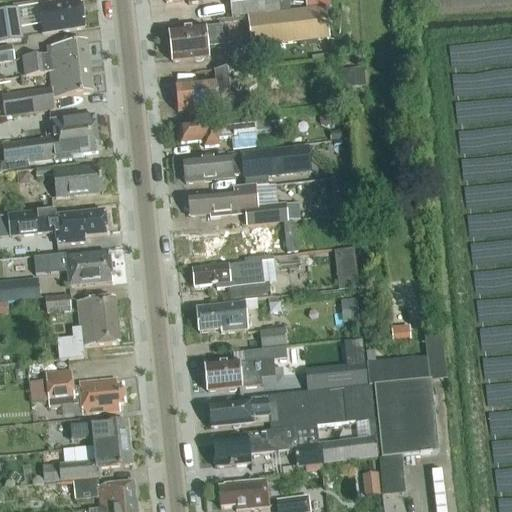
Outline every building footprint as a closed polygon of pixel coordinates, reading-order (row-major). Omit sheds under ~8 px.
[(278,0),(230,0),(233,20),(249,18),(280,15),(278,0)] [(326,0),(306,0),(308,12),(327,9),(326,0)] [(40,9),(41,23),(43,38),(85,31),(82,2),(40,9)] [(280,15),(249,18),(253,51),(331,42),(327,9),(308,12),(289,14),(280,15)] [(17,11),(0,13),(0,44),(22,42),(17,11)] [(222,30),(170,35),(173,65),(194,63),(197,65),(203,64),(205,62),(209,61),(208,50),(224,48),(222,30)] [(25,76),(50,73),(89,68),(87,45),(47,52),(48,58),(23,62),(25,76)] [(0,66),(15,64),(12,49),(0,50),(0,66)] [(50,73),(50,77),(52,93),(0,101),(3,121),(55,113),(54,103),(93,96),(89,68),(50,73)] [(364,71),(343,72),(344,91),(366,90),(364,71)] [(216,86),(176,90),(179,116),(219,111),(243,108),(239,72),(215,74),(216,86)] [(258,151),(257,139),(257,134),(272,133),(271,117),(256,118),(256,123),(228,125),(217,126),(180,130),(182,147),(204,145),(205,151),(219,150),(219,142),(230,141),(233,140),(233,152),(258,151)] [(327,131),(333,126),(332,120),(325,117),(320,121),(321,128),(327,131)] [(47,145),(97,137),(95,119),(52,126),(52,130),(46,131),(47,142),(47,145)] [(330,136),(331,143),(343,143),(342,135),(330,136)] [(47,145),(47,142),(5,148),(7,172),(29,169),(28,166),(56,162),(56,166),(72,163),(72,159),(99,156),(97,137),(47,145)] [(203,163),(184,165),(186,187),(205,185),(217,184),(234,182),(233,175),(243,174),(245,183),(246,192),(257,191),(268,189),(267,181),(308,176),(305,151),(232,160),(215,162),(203,163)] [(99,170),(54,175),(53,171),(36,173),(37,181),(54,179),(56,202),(103,197),(102,181),(100,182),(99,170)] [(29,175),(18,176),(19,188),(31,187),(29,175)] [(346,182),(331,184),(335,219),(350,217),(346,182)] [(188,205),(186,208),(186,214),(190,216),(190,220),(210,218),(211,222),(238,220),(237,216),(245,215),(247,229),(288,224),(287,208),(259,211),(257,191),(246,192),(234,193),(234,196),(188,201),(188,205)] [(105,215),(56,220),(55,214),(20,218),(8,219),(10,239),(22,238),(57,234),(59,248),(86,245),(85,241),(108,238),(105,215)] [(355,253),(335,255),(337,268),(357,266),(355,253)] [(113,287),(110,256),(66,261),(66,259),(33,263),(35,280),(68,276),(70,292),(113,287)] [(274,285),(272,266),(228,270),(193,273),(195,290),(217,288),(217,293),(244,290),(245,304),(271,301),(269,286),(274,285)] [(38,282),(0,286),(0,305),(40,302),(38,282)] [(72,315),(71,298),(46,300),(47,317),(72,315)] [(85,361),(84,356),(84,351),(120,347),(115,302),(79,305),(81,331),(72,331),(74,342),(57,344),(59,363),(85,361)] [(8,306),(0,306),(0,321),(9,320),(8,306)] [(245,308),(197,313),(200,336),(221,334),(221,337),(248,335),(245,308)] [(410,330),(392,330),(393,345),(411,345),(410,330)] [(287,348),(285,331),(260,334),(262,351),(287,348)] [(382,462),(403,460),(439,456),(431,385),(447,383),(442,337),(426,339),(428,360),(376,366),(367,367),(370,389),(309,396),(268,400),(268,404),(270,419),(272,435),(285,433),(285,434),(298,433),(313,432),(313,430),(371,424),(378,423),(382,461),(382,462)] [(300,367),(323,366),(322,347),(300,348),(300,367)] [(207,382),(204,384),(204,390),(208,391),(208,395),(231,393),(233,396),(238,396),(240,392),(264,389),(263,382),(276,380),(274,366),(288,364),(286,352),(248,356),(249,366),(240,367),(240,366),(206,370),(207,382)] [(375,354),(366,355),(367,367),(376,366),(375,354)] [(367,366),(306,372),(308,393),(369,387),(367,366)] [(47,384),(30,386),(32,407),(49,405),(50,411),(81,407),(83,419),(121,415),(120,408),(126,408),(124,389),(119,390),(118,383),(79,387),(79,389),(74,390),(72,373),(46,376),(47,384)] [(270,419),(268,404),(210,410),(212,432),(255,427),(254,421),(270,419)] [(378,423),(371,424),(373,439),(374,439),(377,462),(382,461),(378,423)] [(95,451),(131,448),(128,425),(92,429),(92,427),(69,430),(71,443),(94,441),(95,451)] [(285,433),(272,435),(248,438),(248,442),(214,446),(217,471),(252,468),(251,460),(288,456),(287,450),(294,449),(300,449),(298,433),(285,434),(285,433)] [(300,449),(294,449),(297,472),(377,462),(374,439),(373,439),(300,449)] [(131,448),(95,451),(96,467),(72,470),(44,472),(45,486),(57,485),(57,486),(98,482),(98,474),(133,470),(131,448)] [(378,476),(367,477),(369,490),(380,488),(378,476)] [(101,511),(110,511),(137,509),(135,486),(99,490),(98,482),(57,486),(58,504),(100,500),(101,511)] [(225,491),(219,491),(221,511),(223,511),(236,511),(264,511),(269,511),(267,485),(225,489),(225,491)] [(310,511),(309,500),(277,504),(278,511),(310,511)]
